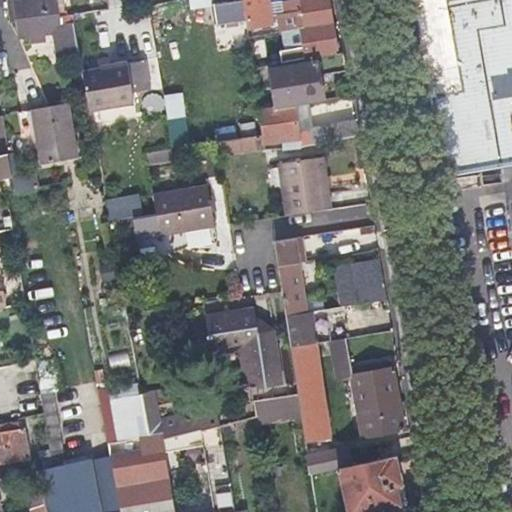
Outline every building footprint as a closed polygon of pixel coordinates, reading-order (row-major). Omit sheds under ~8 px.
[(14,0),(19,35),(25,34),(32,33),(33,39),(45,37),(44,32),(56,30),(59,54),(80,51),(76,32),(63,33),(58,0),(14,0)] [(224,21),(245,18),(243,0),(221,0),(222,3),(215,4),(218,27),(225,26),(224,21)] [(272,0),(243,0),(245,18),(247,29),(276,23),(272,0)] [(282,63),(339,52),(329,0),(297,0),(305,45),(280,50),(282,63)] [(511,0),(416,0),(446,173),(511,161),(511,0)] [(346,51),(339,52),(282,63),(263,66),(270,98),(272,108),(286,106),(303,103),(326,98),(323,72),(349,69),(346,51)] [(83,67),(90,107),(132,100),(125,60),(83,67)] [(169,140),(189,136),(180,91),(161,95),(169,140)] [(272,108),(270,98),(257,100),(259,111),(272,108)] [(76,153),(72,126),(68,99),(32,104),(40,159),(76,153)] [(307,129),(303,103),(286,106),(291,133),(307,129)] [(291,133),(286,106),(272,108),(259,111),(263,143),(279,141),(281,151),(293,148),(291,133)] [(358,121),(349,123),(340,124),(307,129),(309,146),(360,136),(358,121)] [(231,128),(217,130),(221,156),(260,149),(258,135),(233,139),(231,128)] [(168,149),(144,152),(146,164),(170,161),(168,149)] [(0,178),(12,175),(9,151),(0,153),(0,178)] [(327,210),(323,183),(319,157),(275,165),(283,217),(327,210)] [(12,175),(0,178),(0,185),(1,191),(14,189),(12,175)] [(204,184),(179,188),(186,229),(211,225),(204,184)] [(186,229),(179,188),(151,193),(153,208),(158,234),(186,229)] [(158,234),(153,208),(134,212),(138,237),(158,234)] [(0,213),(0,224),(8,223),(6,212),(0,213)] [(161,251),(158,234),(138,237),(141,254),(161,251)] [(305,251),(303,238),(275,242),(291,343),(310,340),(330,338),(328,325),(326,307),(306,310),(297,252),(305,251)] [(342,305),(388,299),(381,258),(337,265),(342,305)] [(11,319),(27,316),(24,299),(8,303),(11,319)] [(253,306),(246,307),(248,316),(256,315),(253,306)] [(266,386),(274,384),(283,383),(275,329),(256,315),(248,316),(246,307),(205,315),(212,352),(239,347),(245,381),(264,378),(266,386)] [(330,338),(347,336),(359,334),(357,322),(328,325),(330,338)] [(352,366),(347,336),(330,338),(336,377),(351,375),(354,374),(352,366)] [(291,343),(299,390),(306,436),(324,433),(310,340),(291,343)] [(127,351),(107,354),(108,367),(129,364),(127,351)] [(8,363),(18,418),(44,413),(40,389),(34,357),(8,363)] [(391,359),(352,366),(354,374),(393,367),(391,359)] [(393,367),(354,374),(351,375),(361,436),(403,429),(393,367)] [(130,417),(144,414),(139,386),(126,388),(130,417)] [(52,387),(40,389),(44,413),(51,449),(54,465),(66,462),(59,424),(52,387)] [(187,406),(191,427),(199,426),(195,405),(187,406)] [(160,433),(191,427),(187,406),(175,409),(156,413),(158,427),(160,433)] [(160,433),(158,427),(108,438),(111,453),(120,511),(234,511),(219,422),(199,426),(191,427),(160,433)] [(11,475),(14,474),(18,473),(14,458),(27,455),(21,426),(0,430),(0,477),(0,478),(11,475)] [(339,465),(351,463),(347,444),(308,451),(311,470),(339,465)] [(40,451),(43,467),(54,465),(51,449),(40,451)] [(120,511),(111,453),(92,457),(103,511),(120,511)] [(398,455),(351,463),(339,465),(347,510),(400,501),(397,485),(403,485),(398,455)] [(103,511),(92,457),(91,456),(66,462),(54,465),(43,467),(39,468),(47,511),(103,511)] [(47,511),(39,468),(27,471),(35,511),(47,511)] [(14,487),(11,475),(0,478),(2,490),(14,487)] [(8,506),(8,502),(7,499),(0,500),(0,501),(2,508),(8,506)]
